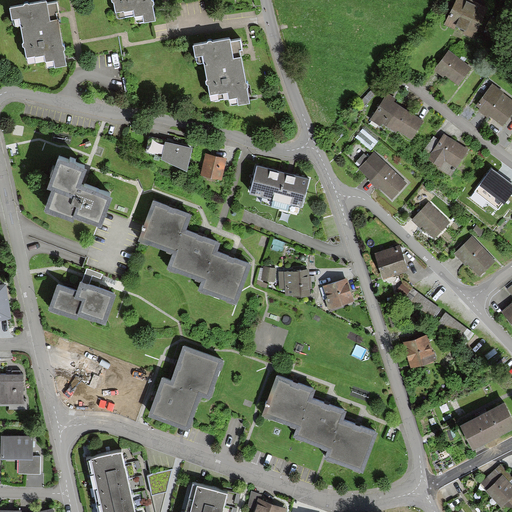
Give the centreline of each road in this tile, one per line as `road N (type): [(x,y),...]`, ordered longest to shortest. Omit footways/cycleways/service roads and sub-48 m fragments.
road 1 (residential): [(58,427),(110,425),(345,502),(425,488)]
road 2 (residential): [(0,94),(170,120),(281,150),(314,143)]
road 3 (residential): [(425,488),(338,199)]
road 4 (residential): [(38,342),(0,162)]
road 5 (residential): [(338,199),(351,195),(377,206),(470,300)]
road 6 (residential): [(314,143),(265,0)]
road 7 (residential): [(511,159),(409,83)]
